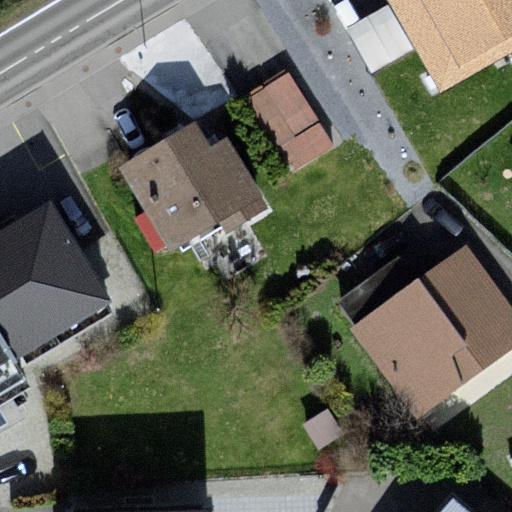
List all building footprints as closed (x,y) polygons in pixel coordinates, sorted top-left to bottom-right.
[(511,0),(376,0),(435,102),(511,58),(511,0)] [(248,88),(296,162),(338,135),(290,61),(248,88)] [(204,122),(112,175),(163,262),(255,210),(204,122)] [(34,197),(0,218),(0,375),(104,312),(34,197)] [(511,328),(456,248),(341,329),(405,420),(511,345),(511,328)] [(454,511),(440,500),(429,511),(454,511)]
